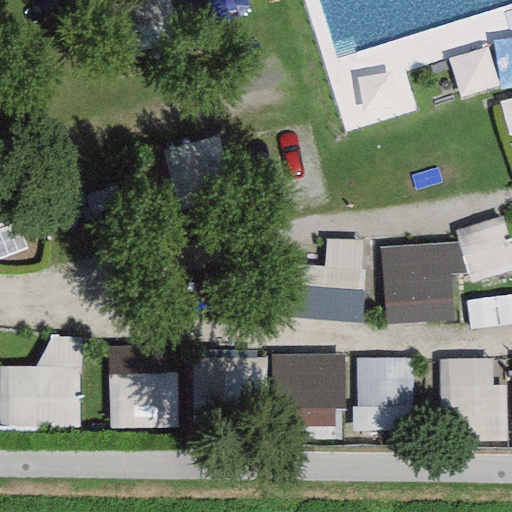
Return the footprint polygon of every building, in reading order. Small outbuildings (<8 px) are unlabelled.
[(228,79),(240,120),(295,103),(282,62),(228,79)] [(368,314),(365,238),(330,240),(331,264),(294,266),(296,318),(368,314)] [(386,246),(390,322),(466,318),(461,242),(386,246)] [(49,366),(5,365),(4,427),(84,429),(86,340),(49,339),(49,366)] [(280,354),(280,418),(345,419),(345,355),(280,354)] [(416,414),(413,358),(364,361),(368,417),(416,414)] [(504,437),(505,359),(445,359),(444,437),(504,437)] [(116,380),(118,426),(176,424),(174,378),(116,380)]
